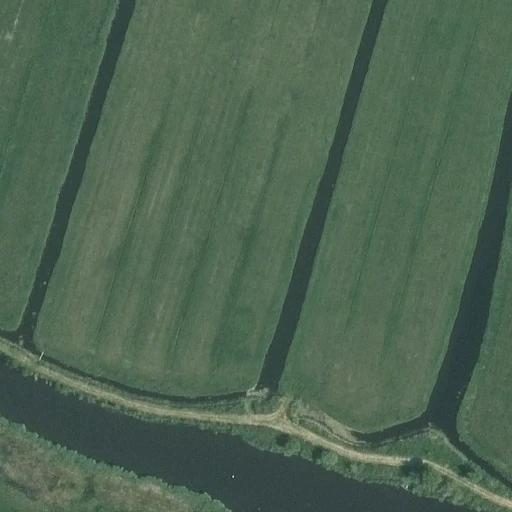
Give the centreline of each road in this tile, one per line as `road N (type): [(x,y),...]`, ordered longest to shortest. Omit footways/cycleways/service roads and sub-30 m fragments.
road 1 (track): [(280,424),(181,415),(84,392),(0,349)]
road 2 (track): [(290,394),(280,424),(344,454),(437,465),(511,506)]
